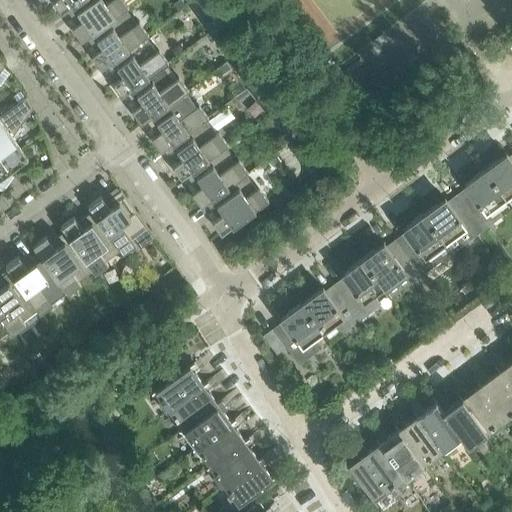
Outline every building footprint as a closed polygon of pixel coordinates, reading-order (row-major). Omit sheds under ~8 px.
[(52,0),(61,13),(67,9),(66,8),(77,0),(52,0)] [(87,37),(86,36),(125,8),(126,8),(129,6),(124,0),(77,0),(66,8),(67,9),(77,23),(72,27),(81,41),(87,37)] [(181,0),(177,0),(173,4),(178,11),(185,5),(181,0)] [(87,37),(97,51),(92,55),(101,68),(107,64),(106,63),(145,35),(146,36),(148,34),(139,20),(136,22),(126,8),(125,8),(86,36),(87,37)] [(117,78),(111,82),(121,96),(127,92),(126,91),(165,63),(168,61),(159,48),(156,50),(146,36),(145,35),(106,63),(107,64),(117,78)] [(226,62),(216,68),(221,75),(230,68),(226,62)] [(146,119),(146,118),(185,90),(185,91),(188,89),(179,75),(176,77),(165,63),(126,91),(127,92),(137,106),(132,110),(141,123),(146,119)] [(146,119),(157,133),(151,137),(161,151),(166,147),(166,146),(205,118),(208,116),(199,103),(196,105),(185,91),(185,90),(146,118),(146,119)] [(26,96),(0,115),(0,156),(10,171),(12,170),(28,158),(12,136),(32,109),(26,96)] [(205,118),(166,146),(166,147),(177,161),(171,165),(181,178),(186,174),(225,145),(225,146),(228,144),(218,130),(216,132),(205,118)] [(186,174),(197,188),(191,192),(201,206),(206,202),(206,201),(245,173),(248,171),(238,158),(235,160),(225,146),(225,145),(186,174)] [(506,198),(511,205),(511,161),(506,153),(485,168),(507,197),(506,198)] [(0,178),(10,171),(0,156),(0,178)] [(464,184),(471,193),(470,194),(470,195),(463,200),(462,200),(461,200),(483,230),(503,215),(500,211),(500,212),(496,206),(506,198),(507,197),(485,168),(464,184)] [(245,173),(206,201),(206,202),(217,216),(211,220),(221,233),(268,199),(258,185),(255,187),(245,173)] [(101,196),(88,205),(92,211),(93,210),(121,249),(120,250),(122,252),(136,243),(139,248),(155,237),(120,190),(105,201),(101,196)] [(461,201),(454,207),(453,206),(452,207),(445,198),(424,213),(453,252),(483,230),(461,200),(461,201)] [(94,269),(93,270),(95,272),(108,263),(106,260),(120,250),(121,249),(93,210),(92,211),(78,221),(74,215),(60,225),(64,231),(65,230),(94,269)] [(401,244),(400,245),(422,274),(453,252),(424,213),(403,228),(410,238),(409,239),(401,245),(401,244)] [(66,289),(65,289),(67,292),(81,283),(79,280),(93,270),(94,269),(65,230),(64,231),(50,241),(46,235),(33,245),(37,250),(38,250),(66,289)] [(391,297),(402,289),(422,274),(400,245),(399,245),(400,246),(392,252),(392,251),(391,252),(384,242),(363,258),(384,287),(391,297)] [(38,309),(40,312),(53,303),(51,300),(65,289),(66,289),(38,250),(37,250),(23,261),(19,255),(5,265),(9,270),(10,270),(38,309)] [(342,273),(349,282),(347,283),(348,284),(340,290),(340,289),(339,289),(361,319),(381,304),(380,304),(373,295),(384,287),(363,258),(342,273)] [(38,309),(10,270),(9,270),(0,277),(0,313),(11,329),(10,329),(12,332),(26,323),(23,320),(38,309)] [(334,323),(341,332),(340,332),(341,333),(361,319),(339,289),(338,290),(339,291),(331,296),(331,295),(330,296),(323,287),(301,302),(323,331),(334,323)] [(301,302),(280,318),(287,327),(286,328),(287,329),(279,334),(279,333),(277,334),(299,364),(319,349),(319,348),(312,339),(323,331),(301,302)] [(0,336),(10,329),(11,329),(0,313),(0,336)] [(511,359),(499,369),(511,386),(511,359)] [(163,399),(159,402),(166,412),(171,409),(170,408),(204,384),(190,364),(156,389),(163,399)] [(511,386),(499,369),(480,383),(505,417),(511,411),(511,386)] [(480,383),(462,396),(486,430),(487,430),(505,417),(480,383)] [(204,384),(170,408),(171,409),(184,427),(218,402),(204,384)] [(443,410),(460,434),(460,435),(463,440),(467,444),(477,437),(480,442),(490,434),(487,430),(486,430),(462,396),(443,410)] [(436,400),(417,414),(442,448),(445,453),(463,440),(460,435),(460,434),(443,410),(436,400)] [(218,402),(184,427),(198,446),(231,421),(218,402)] [(417,414),(398,428),(423,462),(442,448),(417,414)] [(231,421),(198,446),(211,465),(245,440),(231,421)] [(398,428),(379,441),(404,475),(408,480),(426,467),(423,462),(398,428)] [(245,440),(211,465),(218,474),(213,477),(221,487),(225,484),(225,483),(259,459),(245,440)] [(379,441),(360,455),(349,464),(373,498),(404,475),(379,441)] [(232,492),(227,496),(234,506),(273,478),(259,459),(225,483),(225,484),(232,492)]
